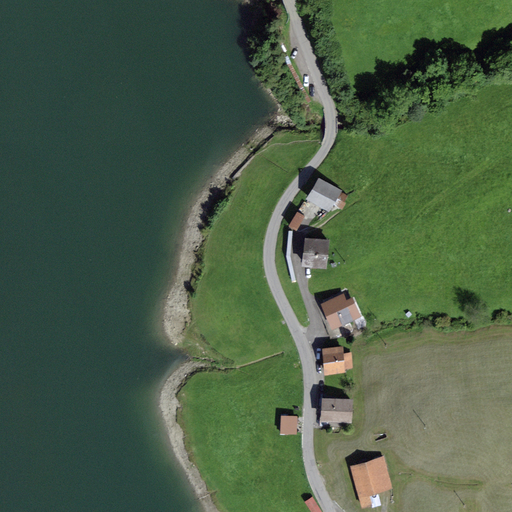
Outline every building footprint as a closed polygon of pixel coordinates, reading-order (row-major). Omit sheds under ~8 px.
[(343,190),(319,176),(305,197),(329,212),(343,190)] [(306,216),(297,210),(288,225),(297,230),(306,216)] [(330,237),(305,234),(302,263),(327,266),(330,237)] [(344,291),(321,301),(332,328),(361,315),(353,296),(347,298),(344,291)] [(343,345),(323,346),(324,373),(345,372),(345,368),(353,368),(352,352),(343,352),(343,345)] [(354,397),(322,394),(320,419),(352,421),(354,397)] [(298,415),(281,414),(280,432),(296,433),(298,415)] [(384,455),(351,464),(362,506),(371,504),(372,508),(382,505),(378,492),(393,488),(384,455)] [(322,511),(312,496),(305,501),(311,511),(322,511)]
